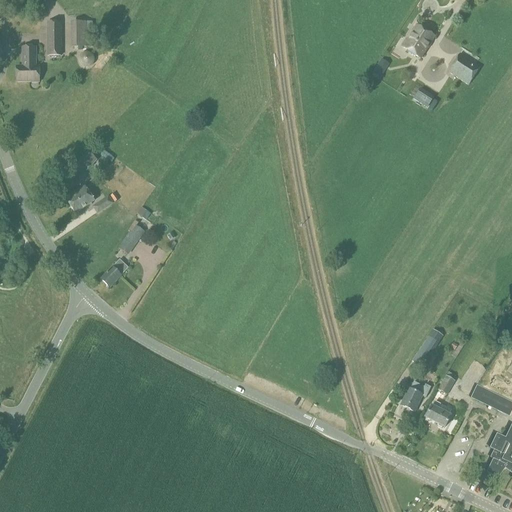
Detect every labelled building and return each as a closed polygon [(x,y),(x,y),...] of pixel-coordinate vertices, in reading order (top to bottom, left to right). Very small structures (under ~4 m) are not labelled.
[(86,23),(72,23),(72,47),(86,47),(86,23)] [(47,24),(47,56),(61,56),(60,24),(47,24)] [(416,26),(402,48),(420,59),(434,37),(416,26)] [(38,83),(38,67),(35,67),(35,57),(35,48),(22,48),(22,67),(16,67),(16,83),(30,83),(31,83),(31,80),(38,80),(38,83)] [(80,62),(80,63),(81,64),(82,65),(82,66),(83,66),(84,67),(85,67),(86,67),(87,67),(88,67),(89,66),(90,66),(90,65),(91,64),(92,63),(92,62),(92,61),(92,60),(92,59),(92,58),(91,58),(91,57),(90,56),(89,56),(88,55),(87,55),(86,55),(85,55),(84,55),(83,56),(82,56),(81,57),(80,58),(80,59),(80,60),(80,61),(80,62)] [(460,55),(448,73),(468,86),(480,68),(460,55)] [(413,100),(427,109),(431,102),(418,93),(413,100)] [(81,161),(70,172),(76,179),(87,167),(95,159),(88,153),(81,161)] [(66,202),(68,204),(75,214),(90,204),(93,202),(84,188),(73,195),(74,196),(66,202)] [(113,203),(117,200),(113,194),(109,197),(113,203)] [(112,205),(108,198),(93,208),(97,214),(112,205)] [(118,249),(127,255),(138,238),(140,239),(144,233),(136,227),(138,223),(134,222),(128,231),(130,232),(118,249)] [(111,268),(100,280),(110,289),(121,277),(120,277),(128,269),(119,260),(111,269),(111,268)] [(428,338),(411,362),(422,369),(438,344),(428,338)] [(454,382),(445,377),(437,391),(446,396),(454,382)] [(425,385),(423,388),(413,383),(409,391),(408,390),(400,406),(414,413),(422,396),(426,398),(431,388),(425,385)] [(471,398),(476,401),(510,417),(511,412),(511,402),(482,388),(477,386),(471,398)] [(451,412),(440,406),(434,403),(432,408),(431,408),(425,418),(436,424),(435,426),(441,429),(442,428),(444,429),(450,418),(449,417),(451,412)] [(511,427),(506,439),(498,434),(491,448),(498,452),(487,473),(499,478),(505,469),(511,473),(511,427)]
